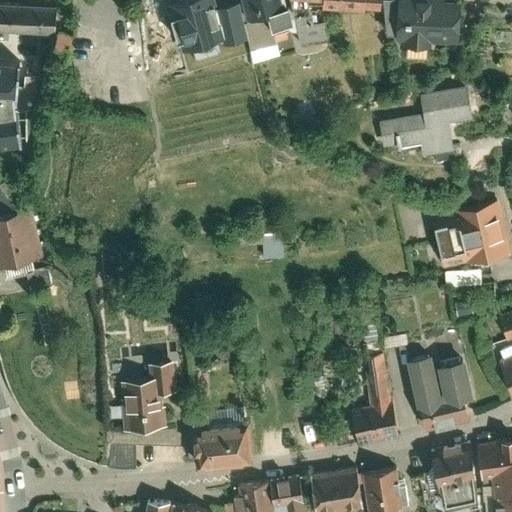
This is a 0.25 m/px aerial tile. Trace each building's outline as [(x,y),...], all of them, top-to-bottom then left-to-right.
[(51,1),(29,0),(0,0),(0,26),(48,30),(51,1)] [(176,0),(186,34),(241,20),(235,0),(176,0)] [(287,15),(283,0),(235,0),(241,20),(247,42),(270,36),(266,20),(287,15)] [(287,0),(291,11),(307,6),(305,0),(287,0)] [(378,0),(380,24),(392,25),(391,29),(398,29),(398,34),(424,35),(425,31),(454,32),(455,0),(378,0)] [(75,27),(59,22),(51,49),(68,54),(75,27)] [(20,61),(0,59),(0,125),(20,124),(19,109),(35,108),(35,75),(24,74),(24,93),(18,93),(20,61)] [(470,98),(465,71),(422,77),(425,94),(380,101),(384,127),(399,124),(400,129),(422,126),(423,136),(455,132),(450,101),(470,98)] [(0,142),(22,140),(20,124),(0,125),(0,142)] [(26,197),(0,161),(0,196),(7,206),(28,202),(26,197)] [(503,238),(495,200),(489,201),(488,196),(454,203),(455,208),(430,213),(434,233),(439,259),(490,249),(488,241),(503,238)] [(7,206),(0,207),(0,269),(26,264),(23,253),(39,250),(28,202),(7,206)] [(281,248),(280,223),(260,223),(261,249),(281,248)] [(478,279),(477,263),(440,266),(441,281),(478,279)] [(511,302),(495,307),(502,333),(511,330),(511,302)] [(379,344),(403,342),(402,330),(378,332),(379,344)] [(487,342),(510,395),(511,394),(511,336),(510,332),(487,342)] [(383,394),(378,346),(360,348),(365,398),(345,401),(351,436),(393,429),(387,394),(383,394)] [(424,348),(403,353),(419,425),(466,415),(461,391),(468,389),(460,351),(431,357),(437,383),(432,384),(424,348)] [(147,370),(115,373),(120,422),(163,417),(159,384),(172,382),(169,354),(145,356),(147,370)] [(198,457),(253,450),(248,408),(239,409),(238,406),(201,411),(201,413),(192,414),(198,457)] [(511,511),(511,428),(473,433),(477,471),(487,470),(489,511),(511,511)] [(472,467),(467,439),(457,441),(456,437),(436,441),(437,445),(427,447),(432,475),(436,474),(439,494),(474,488),(470,467),(472,467)] [(359,501),(352,460),(306,468),(314,509),(359,501)] [(398,500),(392,461),(356,467),(363,506),(364,506),(364,511),(382,511),(381,503),(398,500)] [(267,486),(271,511),(304,511),(297,470),(270,474),(272,485),(267,486)] [(272,485),(270,474),(234,480),(236,491),(229,492),(231,511),(271,511),(267,486),(272,485)] [(212,511),(215,505),(149,488),(142,511),(212,511)]
